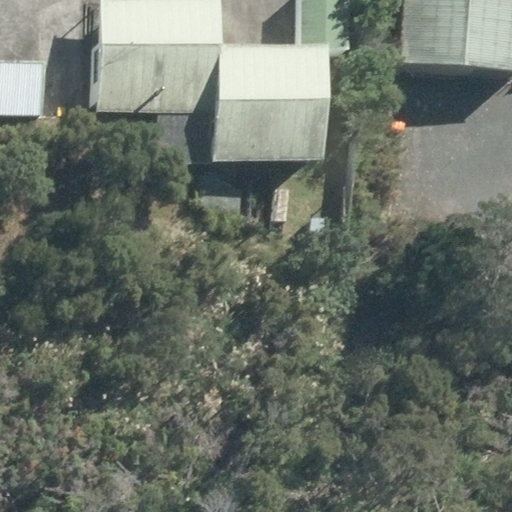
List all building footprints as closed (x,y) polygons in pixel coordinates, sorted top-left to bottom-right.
[(156,116),(157,146),(178,168),(321,168),(322,54),(343,54),(342,0),(296,0),(297,53),(214,53),(214,5),(98,4),(97,116),(156,116)] [(511,0),(400,0),(395,67),(511,75),(511,0)] [(0,117),(39,120),(41,73),(0,70),(0,117)] [(217,184),(206,209),(243,226),(255,201),(217,184)] [(307,219),(306,239),(321,239),(322,220),(307,219)]
